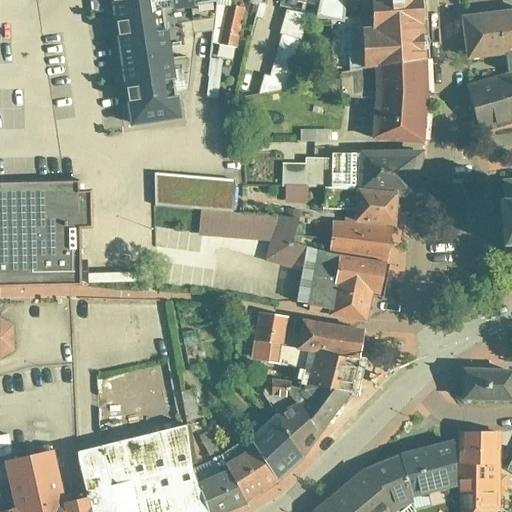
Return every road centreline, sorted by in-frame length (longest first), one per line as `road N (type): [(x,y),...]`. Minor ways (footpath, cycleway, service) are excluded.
road 1 (residential): [(447,0),(444,120),(423,237),(420,315),(444,357)]
road 2 (residential): [(278,511),(409,391)]
